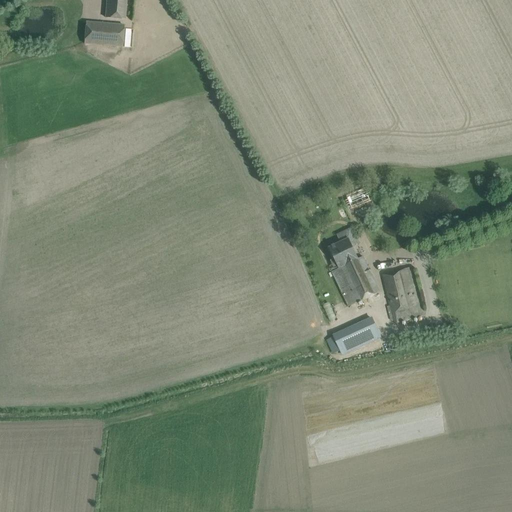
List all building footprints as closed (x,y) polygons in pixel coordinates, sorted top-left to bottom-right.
[(107,0),(106,18),(124,19),(125,0),(107,0)] [(84,43),(122,47),(124,25),(86,22),(84,43)] [(348,198),(352,207),(374,197),(370,188),(348,198)] [(340,243),(330,248),(339,268),(332,272),(334,276),(349,307),(371,297),(380,292),(363,257),(358,259),(352,246),(360,243),(353,227),(352,227),(337,234),(340,243)] [(425,315),(412,267),(382,275),(396,324),(425,315)] [(376,320),(328,338),(335,357),(383,338),(376,320)]
